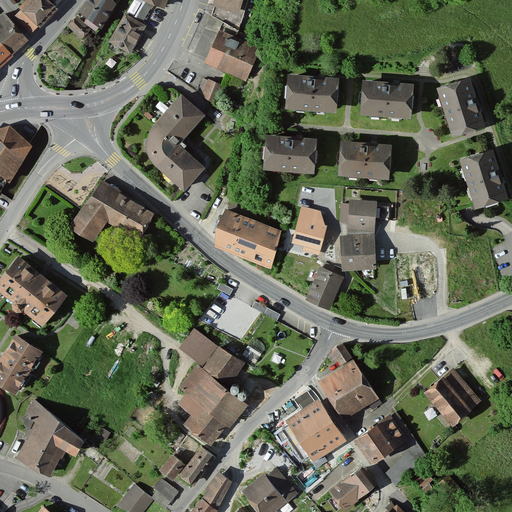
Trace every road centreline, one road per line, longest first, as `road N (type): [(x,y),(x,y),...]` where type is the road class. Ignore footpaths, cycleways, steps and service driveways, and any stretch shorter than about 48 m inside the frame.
road 1 (unclassified): [(87,130),(209,246),(338,325)]
road 2 (residential): [(180,511),(338,325)]
road 3 (unclassified): [(338,325),(423,331),(511,296)]
road 4 (secondary): [(81,104),(139,81),(183,0)]
road 5 (residential): [(87,130),(40,170),(0,231)]
road 6 (tertiary): [(19,108),(23,63),(75,0)]
